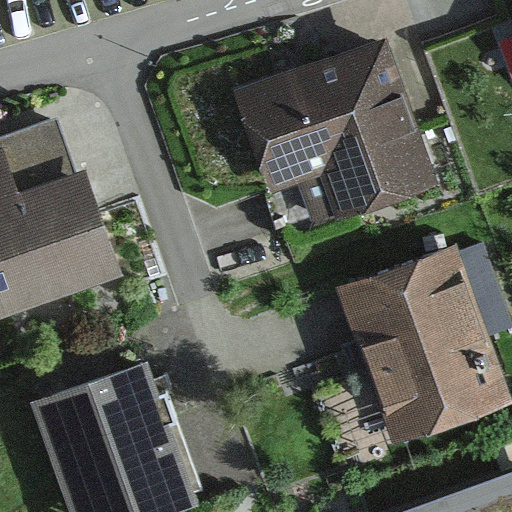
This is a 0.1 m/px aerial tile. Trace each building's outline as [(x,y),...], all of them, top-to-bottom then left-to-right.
[(406,43),(252,92),(283,188),(321,177),(333,215),(448,179),(406,43)] [(0,317),(123,276),(87,171),(76,175),(57,121),(0,139),(0,317)] [(511,368),(468,246),(353,286),(406,434),(511,396),(511,368)] [(143,354),(46,387),(89,511),(91,511),(187,479),(143,354)] [(511,511),(511,461),(374,511),(511,511)]
